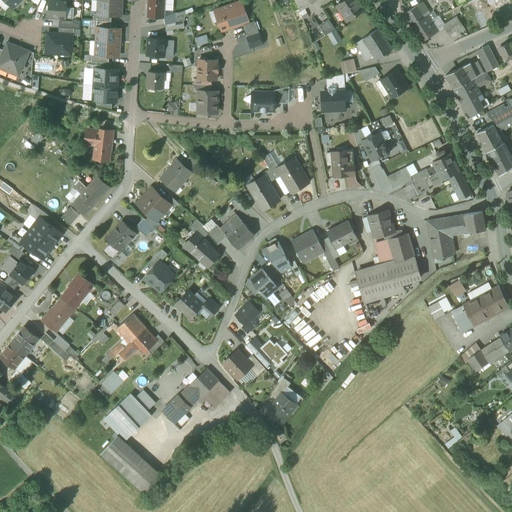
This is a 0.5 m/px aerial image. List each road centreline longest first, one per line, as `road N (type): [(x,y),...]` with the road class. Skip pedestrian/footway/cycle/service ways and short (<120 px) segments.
road 1 (residential): [(324,199),(259,238),(209,359)]
road 2 (residential): [(324,199),(356,191),(431,214),(492,193)]
road 3 (residential): [(78,243),(209,359)]
road 4 (secondary): [(422,59),(492,193)]
road 5 (residential): [(78,243),(125,180),(130,116)]
road 6 (residential): [(130,116),(0,80)]
road 7 (residential): [(0,341),(78,243)]
